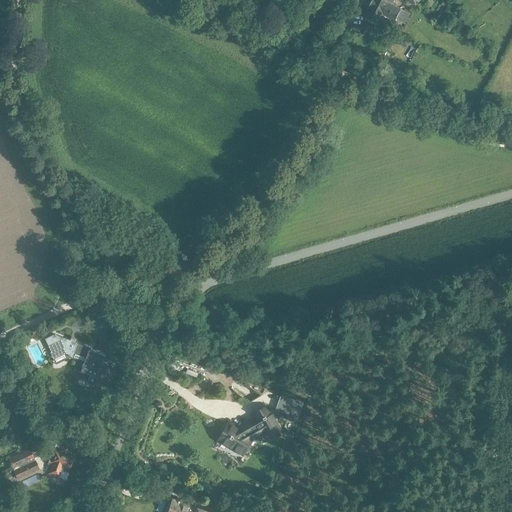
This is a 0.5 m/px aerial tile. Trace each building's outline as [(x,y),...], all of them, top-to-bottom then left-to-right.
[(379,24),(383,15),(388,17),(387,19),(394,23),(401,9),(391,4),(393,0),(371,0),(372,0),(372,1),(370,5),(370,4),(367,9),(368,9),(364,17),(379,24)] [(54,334),(44,339),(53,358),(63,353),(72,356),(73,352),(85,357),(80,371),(90,374),(87,382),(96,386),(106,371),(108,369),(100,364),(103,355),(94,351),(94,353),(88,351),(90,347),(54,334)] [(0,424),(14,418),(10,411),(13,410),(10,404),(14,403),(10,394),(0,398),(0,424)] [(280,394),(275,408),(287,413),(286,416),(288,417),(287,418),(288,420),(292,421),(294,420),(295,419),(296,420),(303,402),(280,394)] [(228,424),(218,439),(242,453),(251,438),(251,437),(261,431),(266,441),(281,432),(266,406),(251,414),(254,420),(237,429),(228,424)] [(36,446),(8,459),(13,469),(35,458),(34,455),(39,453),(36,446)] [(50,459),(48,464),(52,465),(49,473),(58,476),(63,465),(69,467),(72,458),(55,452),(52,460),(50,459)] [(35,458),(13,469),(18,480),(40,469),(35,458)] [(172,500),(167,511),(205,511),(192,507),(179,502),(179,503),(176,501),(172,500)]
